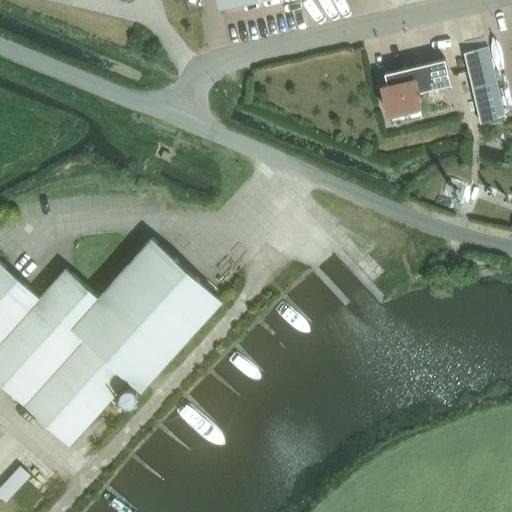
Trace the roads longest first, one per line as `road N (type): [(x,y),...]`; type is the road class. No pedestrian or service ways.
road 1 (unclassified): [(511,247),(423,223),(180,120)]
road 2 (unclassified): [(180,120),(200,73),(221,60),(483,0)]
road 3 (unclassified): [(180,120),(0,46)]
